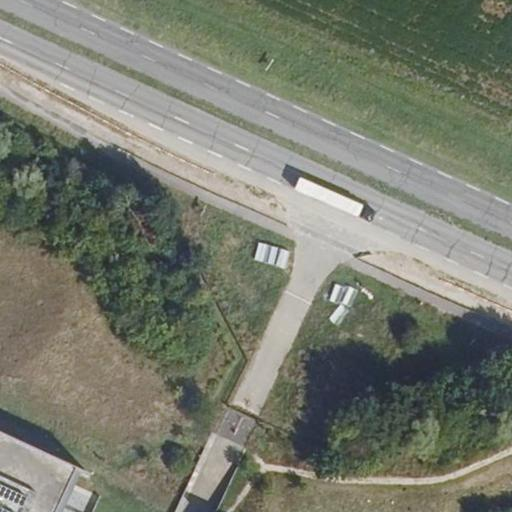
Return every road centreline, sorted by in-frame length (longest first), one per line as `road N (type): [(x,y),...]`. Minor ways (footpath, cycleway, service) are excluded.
road 1 (primary): [(0,39),(511,273)]
road 2 (primary): [(511,222),(16,0)]
